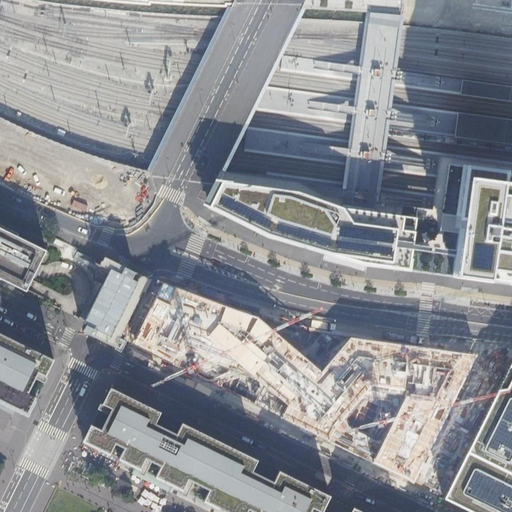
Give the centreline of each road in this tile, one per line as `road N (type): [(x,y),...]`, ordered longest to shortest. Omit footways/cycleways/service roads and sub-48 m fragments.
road 1 (primary): [(511,326),(266,287),(149,235)]
road 2 (secondary): [(92,351),(420,511)]
road 3 (residential): [(149,235),(264,0)]
road 4 (unclassified): [(13,511),(92,351)]
road 5 (motorway): [(158,511),(0,431)]
road 6 (primary): [(149,235),(0,166)]
road 7 (unclassified): [(92,351),(149,235)]
